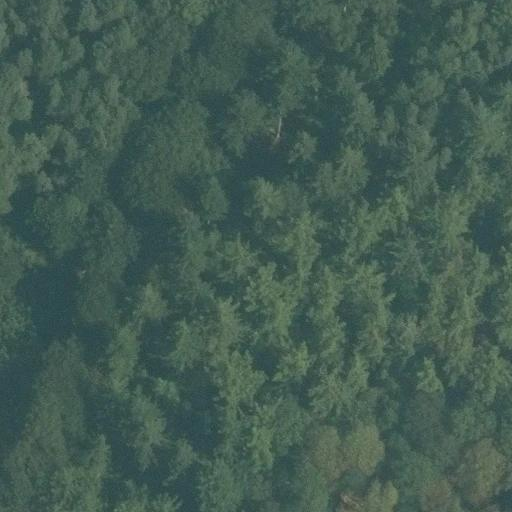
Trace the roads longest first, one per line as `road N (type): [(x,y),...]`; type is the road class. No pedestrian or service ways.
road 1 (track): [(167,133),(86,266),(0,469)]
road 2 (track): [(271,0),(167,133)]
